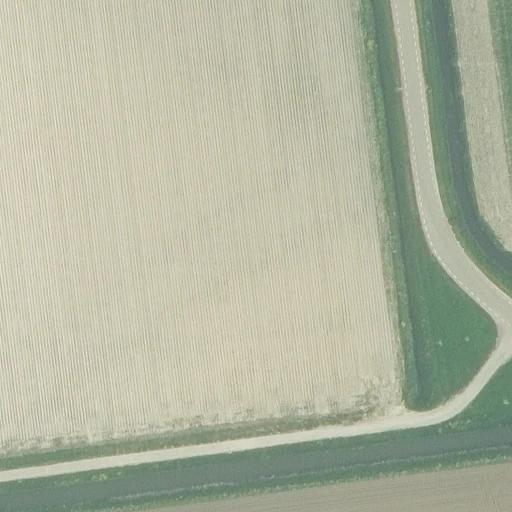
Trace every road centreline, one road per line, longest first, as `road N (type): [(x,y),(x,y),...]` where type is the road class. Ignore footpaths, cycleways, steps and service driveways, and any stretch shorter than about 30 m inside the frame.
road 1 (track): [(0,476),(430,419),(463,399),(511,338)]
road 2 (tertiary): [(511,316),(450,260),(434,228),(401,0)]
